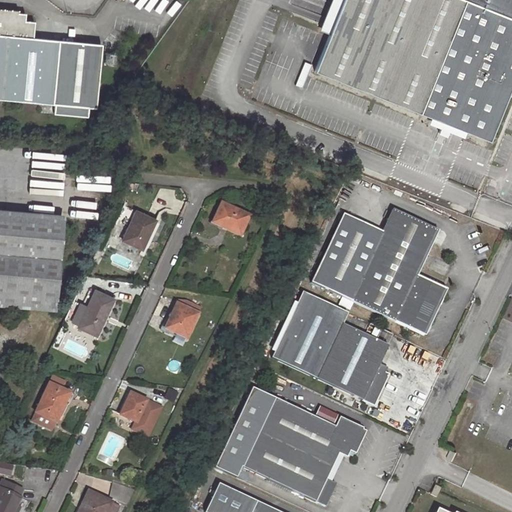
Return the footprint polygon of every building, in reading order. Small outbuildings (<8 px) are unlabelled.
[(511,0),(341,0),(328,34),(313,72),(488,142),(506,96),(510,97),(511,93),(511,0)] [(330,0),(319,30),(328,34),(341,0),(330,0)] [(0,96),(54,101),(59,38),(33,36),(35,21),(25,19),(25,11),(0,9),(0,96)] [(310,65),(303,62),(294,85),(301,88),(310,65)] [(248,216),(220,204),(212,220),(222,224),(220,227),(229,230),(240,235),(248,216)] [(124,223),(129,225),(136,212),(130,209),(124,223)] [(419,276),(441,231),(396,210),(385,232),(347,214),(314,282),(427,336),(449,290),(419,276)] [(0,304),(54,310),(62,218),(0,212),(0,304)] [(141,249),(154,220),(136,212),(129,225),(123,240),(141,249)] [(96,265),(91,263),(87,272),(92,274),(96,265)] [(77,327),(96,335),(103,319),(100,318),(102,314),(105,315),(113,300),(95,291),(77,327)] [(272,357),(317,379),(375,406),(390,374),(378,368),(389,345),(343,324),(349,313),(304,291),(272,357)] [(175,303),(164,328),(186,338),(197,314),(175,303)] [(51,375),(48,380),(61,387),(64,380),(51,375)] [(53,421),(55,422),(68,394),(47,383),(33,411),(35,412),(31,421),(49,429),(53,421)] [(335,426),(275,398),(253,387),(215,467),(237,478),(243,467),(325,506),(336,483),(327,478),(339,453),(347,457),(350,450),(356,453),(366,431),(363,430),(363,428),(340,417),(335,426)] [(127,392),(117,413),(119,414),(130,393),(127,392)] [(136,422),(146,401),(130,393),(119,414),(136,422)] [(320,406),(316,415),(334,424),(338,415),(320,406)] [(452,450),(448,459),(453,461),(457,452),(452,450)] [(146,460),(140,457),(136,467),(141,469),(146,460)] [(152,462),(146,460),(141,469),(148,471),(152,462)] [(18,497),(22,490),(2,480),(0,485),(0,511),(15,511),(14,511),(16,506),(21,498),(18,497)] [(134,490),(112,482),(109,497),(127,504),(134,490)] [(279,511),(218,483),(204,511),(279,511)] [(441,488),(435,485),(431,494),(437,497),(441,488)] [(87,491),(80,507),(84,509),(82,511),(116,511),(119,506),(87,491)]
